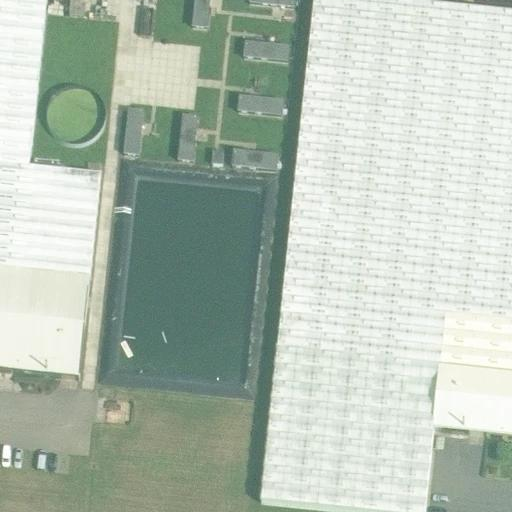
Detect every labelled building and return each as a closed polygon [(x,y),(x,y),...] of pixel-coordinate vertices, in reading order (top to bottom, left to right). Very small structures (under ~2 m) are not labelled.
[(0,0),(0,271),(89,281),(100,179),(29,171),(46,0),(0,0)] [(195,0),(192,30),(206,31),(209,0),(195,0)] [(249,0),(249,6),(293,11),(294,0),(249,0)] [(511,17),(347,0),(313,0),(261,506),(318,511),(424,511),(433,433),(444,323),(511,330),(511,17)] [(245,46),(243,60),(287,65),(289,51),(245,46)] [(239,100),(238,115),(281,119),(283,105),(239,100)] [(128,113),(124,157),(138,159),(143,115),(128,113)] [(183,119),(178,163),(192,165),(197,121),(183,119)] [(233,154),(232,169),(276,173),(277,159),(233,154)] [(214,155),(212,166),(222,168),(223,156),(214,155)] [(79,383),(89,281),(0,271),(0,379),(11,380),(11,376),(79,383)] [(433,433),(511,441),(511,330),(444,323),(433,433)]
